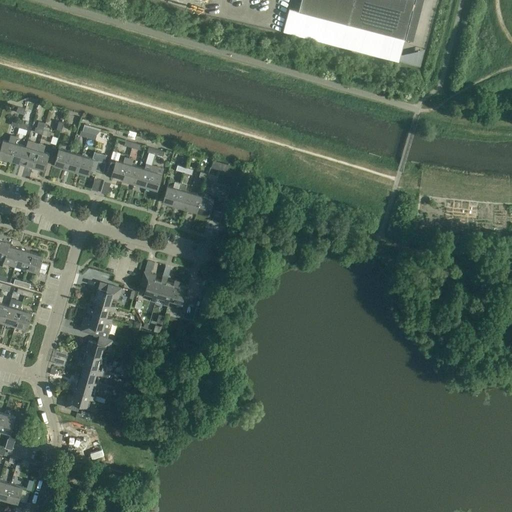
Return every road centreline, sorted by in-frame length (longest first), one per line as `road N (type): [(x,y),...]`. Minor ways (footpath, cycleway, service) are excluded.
road 1 (residential): [(39,378),(80,230)]
road 2 (residential): [(36,511),(56,437),(39,378)]
road 3 (residential): [(203,260),(100,228),(80,230)]
